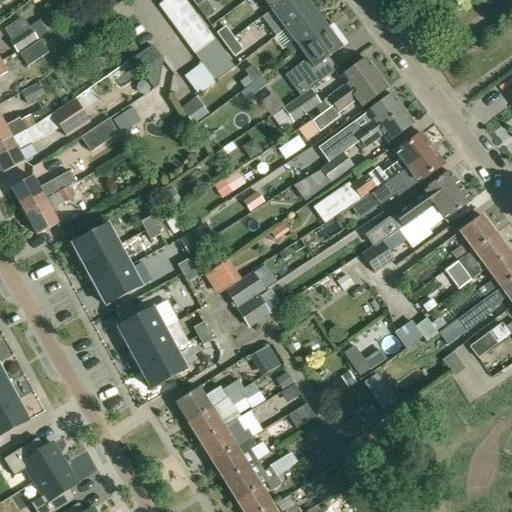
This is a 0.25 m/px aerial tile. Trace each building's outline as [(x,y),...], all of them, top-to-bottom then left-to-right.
[(165,16),(185,1),(183,0),(165,0),(163,2),(158,6),(165,16)] [(284,30),(285,30),(313,9),(305,0),(284,0),(270,11),(261,18),(275,37),(284,30)] [(284,0),(262,0),(270,11),(284,0)] [(172,25),(191,11),(185,1),(165,16),(172,25)] [(214,13),(205,1),(196,7),(206,19),(214,13)] [(285,30),(293,42),(284,48),(290,56),(299,49),(298,49),(326,28),(313,9),(285,30)] [(198,20),(191,11),(172,25),(179,35),(198,20)] [(205,29),(198,20),(179,35),(186,44),(205,29)] [(38,38),(48,32),(40,21),(29,29),(10,41),(18,53),(39,40),(38,38)] [(224,45),(233,39),(225,27),(216,34),(224,45)] [(331,34),(326,28),(298,49),(299,49),(306,59),(299,65),(314,86),(336,69),(327,57),(345,43),(336,30),(331,34)] [(213,40),(205,29),(186,44),(194,54),(213,40)] [(242,51),(233,39),(224,45),(234,58),(242,51)] [(194,54),(214,82),(233,68),(213,40),(194,54)] [(39,41),(19,54),(27,67),(48,53),(39,41)] [(151,46),(131,59),(139,71),(160,58),(151,46)] [(327,97),(327,98),(322,101),(328,109),(329,108),(357,88),(376,73),(365,59),(339,78),(344,84),(327,97)] [(253,83),(261,76),(253,65),(244,71),(253,83)] [(357,88),(329,108),(328,109),(311,122),(319,133),(339,117),(337,115),(338,114),(338,113),(356,100),(361,107),(387,88),(376,73),(357,88)] [(267,84),(261,76),(253,83),(258,90),(267,84)] [(20,92),(27,105),(44,95),(38,83),(20,92)] [(310,89),(282,109),(292,124),(320,104),(310,89)] [(343,153),(355,144),(402,109),(391,94),(332,138),(343,153)] [(34,154),(29,145),(59,128),(65,137),(85,124),(71,102),(51,114),(33,125),(0,143),(0,169),(2,173),(22,162),(22,161),(34,154)] [(413,123),(402,109),(355,144),(361,151),(382,136),(387,143),(413,123)] [(484,127),(508,156),(511,152),(511,116),(506,109),(484,127)] [(0,143),(33,125),(28,116),(18,122),(17,120),(3,127),(0,120),(0,143)] [(108,119),(80,138),(89,153),(117,135),(108,119)] [(311,121),(297,131),(306,142),(319,133),(311,122),(311,121)] [(377,168),(367,175),(367,174),(342,192),(351,205),(375,187),(376,189),(431,149),(421,135),(395,154),(400,161),(382,174),(377,168)] [(431,149),(376,189),(369,195),(378,206),(413,180),(416,183),(442,164),(431,149)] [(341,154),(338,157),(320,170),(329,183),(351,167),(342,154),(341,154)] [(213,186),(221,198),(244,183),(237,171),(213,186)] [(74,183),(73,183),(68,172),(36,189),(30,177),(10,188),(23,211),(66,188),(74,183)] [(415,220),(459,187),(448,172),(422,192),(424,195),(394,217),(403,229),(415,220)] [(415,220),(403,229),(412,241),(427,230),(423,225),(438,213),(443,220),(469,201),(459,187),(415,220)] [(48,210),(71,198),(66,188),(23,211),(36,236),(56,225),(48,210)] [(256,193),(242,203),(249,213),(263,204),(256,193)] [(480,216),(458,233),(472,251),(494,234),(480,216)] [(140,223),(145,232),(155,227),(150,218),(140,223)] [(82,266),(118,247),(106,226),(71,245),(77,255),(80,262),(82,266)] [(160,235),(155,227),(145,232),(149,241),(160,235)] [(457,262),(444,271),(458,290),(485,269),(508,253),(494,234),(472,251),(466,255),(457,262)] [(361,255),(374,275),(394,260),(381,242),(361,255)] [(82,266),(87,275),(91,282),(93,286),(128,267),(118,247),(82,266)] [(450,254),(457,262),(466,255),(460,247),(450,254)] [(511,258),(508,253),(485,269),(493,279),(478,290),(484,299),(511,278),(511,258)] [(181,275),(192,269),(187,260),(176,266),(181,275)] [(226,266),(207,280),(215,293),(235,279),(226,266)] [(105,307),(140,288),(128,267),(93,286),(98,296),(102,302),(105,307)] [(192,269),(181,275),(186,284),(189,282),(195,279),(197,278),(192,269)] [(265,291),(264,291),(252,273),(224,291),(236,310),(236,311),(265,291)] [(511,278),(484,299),(462,316),(457,319),(466,332),(492,312),(490,309),(506,297),(511,305),(511,278)] [(277,310),(265,291),(236,311),(248,330),(277,310)] [(115,311),(121,324),(135,316),(129,304),(115,311)] [(116,329),(119,333),(123,340),(128,350),(163,330),(152,310),(116,329)] [(437,334),(426,319),(415,327),(426,342),(437,334)] [(502,323),(489,333),(489,332),(468,348),(477,360),(486,353),(487,354),(511,336),(511,335),(511,322),(505,327),(502,323)] [(197,338),(208,332),(203,323),(192,329),(197,338)] [(133,360),(139,370),(174,351),(163,330),(128,350),(130,353),(133,360)] [(208,332),(197,338),(202,347),(212,341),(208,332)] [(379,350),(363,360),(370,370),(386,359),(379,350)] [(141,373),(144,380),(150,390),(185,371),(174,351),(139,370),(141,373)] [(454,353),(445,361),(456,374),(465,367),(454,353)] [(260,368),(265,375),(280,366),(275,359),(260,368)] [(0,384),(0,410),(16,402),(11,392),(7,385),(5,381),(0,384)] [(219,387),(203,397),(198,389),(174,403),(186,423),(226,398),(239,390),(242,388),(237,381),(221,391),(219,387)] [(226,398),(186,423),(199,442),(222,427),(234,420),(236,419),(230,409),(245,399),(239,390),(226,398)] [(16,402),(0,410),(0,437),(27,422),(21,412),(18,405),(16,402)] [(287,415),(296,429),(314,417),(305,404),(287,415)] [(199,442),(211,462),(234,447),(251,437),(261,430),(257,424),(243,433),(234,420),(222,427),(199,442)] [(251,437),(234,447),(211,462),(223,481),(247,466),(254,462),(253,460),(248,451),(256,446),(251,437)] [(37,439),(2,460),(13,477),(25,470),(34,483),(64,465),(51,444),(43,449),(37,439)] [(254,462),(247,466),(223,481),(235,500),(258,486),(266,481),(274,476),(296,462),(291,453),(269,467),(270,468),(269,468),(268,468),(260,473),(255,464),(254,462)] [(42,497),(30,505),(34,511),(55,511),(75,500),(68,490),(76,485),(64,465),(34,483),(42,497)] [(274,476),(266,481),(271,490),(279,485),(274,477),(274,476)] [(350,490),(359,503),(372,493),(362,481),(350,490)] [(235,500),(242,511),(260,511),(270,506),(258,486),(235,500)]
